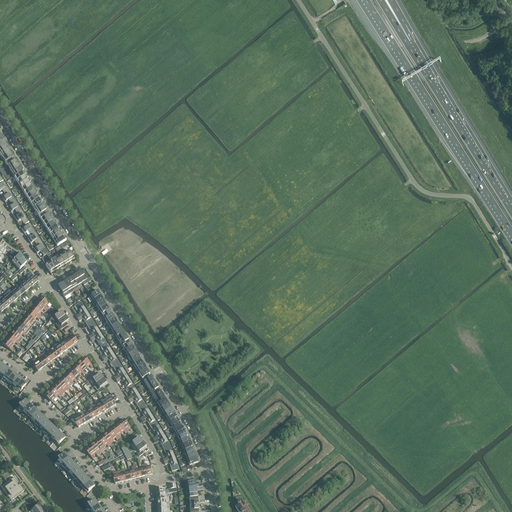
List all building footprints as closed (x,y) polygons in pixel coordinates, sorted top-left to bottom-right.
[(0,154),(9,149),(8,147),(9,146),(8,144),(0,149),(0,154)] [(0,155),(2,159),(13,152),(11,150),(10,151),(9,149),(0,154),(0,155)] [(5,162),(14,157),(13,154),(14,154),(13,152),(2,159),(5,162)] [(7,166),(17,160),(16,158),(15,158),(14,157),(5,162),(7,166)] [(9,170),(19,164),(17,162),(18,161),(18,162),(19,161),(17,160),(7,166),(9,170)] [(12,174),(22,167),(21,165),(21,166),(20,166),(19,164),(9,170),(12,174)] [(14,178),(23,172),(22,170),(23,169),(22,167),(12,174),(14,178)] [(27,175),(26,173),(25,173),(26,173),(25,174),(23,172),(14,178),(16,181),(27,175)] [(27,175),(16,181),(19,185),(28,179),(27,177),(28,176),(28,177),(27,175)] [(28,179),(19,185),(21,189),(32,183),(30,180),(30,181),(31,181),(29,181),(28,179)] [(5,195),(10,192),(4,182),(0,184),(0,191),(2,190),(5,195)] [(32,183),(21,189),(24,193),(33,187),(32,185),(32,184),(33,184),(32,183)] [(33,187),(24,193),(26,197),(36,190),(35,188),(35,189),(34,189),(33,187)] [(36,190),(26,197),(28,201),(38,195),(36,193),(37,192),(38,192),(36,190)] [(17,202),(16,201),(10,192),(5,195),(6,195),(2,197),(5,202),(9,200),(12,205),(17,202)] [(38,195),(28,201),(31,204),(41,198),(40,196),(39,197),(38,195)] [(41,198),(31,204),(33,208),(43,202),(41,200),(42,199),(42,200),(41,198)] [(15,210),(16,212),(18,215),(23,212),(17,202),(12,205),(8,207),(11,212),(15,210)] [(43,202),(33,208),(36,212),(46,206),(45,203),(45,204),(44,204),(43,202)] [(46,206),(36,212),(38,216),(47,210),(46,208),(47,207),(46,206)] [(47,210),(38,216),(40,220),(51,213),(50,211),(49,211),(50,212),(48,212),(47,210)] [(23,212),(18,215),(14,217),(17,222),(18,222),(21,220),(24,225),(29,222),(23,212)] [(51,213),(40,220),(43,224),(52,218),(51,216),(52,215),(51,213)] [(52,218),(43,224),(45,227),(56,221),(54,219),(53,220),(52,218)] [(56,221),(45,227),(47,231),(57,225),(56,223),(56,222),(57,223),(56,221)] [(31,237),(36,234),(30,224),(22,229),(25,234),(28,231),(31,237)] [(57,225),(47,231),(50,235),(60,228),(59,226),(59,227),(58,227),(57,225)] [(60,228),(50,235),(52,239),(62,233),(60,231),(61,230),(62,230),(60,228)] [(62,233),(52,239),(55,243),(65,236),(64,234),(64,235),(63,235),(62,233)] [(37,247),(42,243),(36,234),(31,237),(28,239),(31,244),(34,241),(37,247)] [(65,236),(55,243),(57,247),(66,241),(65,239),(66,238),(65,236)] [(34,249),(37,254),(41,252),(44,257),(46,255),(49,254),(42,243),(37,247),(34,249)] [(68,250),(64,253),(69,262),(70,263),(70,264),(72,262),(71,261),(74,259),(68,250)] [(59,256),(65,265),(65,266),(68,265),(67,265),(67,264),(69,262),(64,253),(59,256)] [(12,262),(16,266),(23,259),(21,255),(19,257),(18,256),(12,262)] [(55,259),(60,268),(61,269),(63,268),(62,267),(65,265),(59,256),(55,259)] [(23,259),(16,266),(19,270),(26,264),(25,263),(26,262),(23,259)] [(55,259),(50,262),(56,271),(56,272),(58,271),(58,270),(60,268),(55,259)] [(52,275),(54,274),(54,273),(53,274),(53,272),(56,271),(50,262),(45,265),(51,273),(51,274),(52,275)] [(80,274),(78,275),(83,283),(84,285),(93,280),(91,278),(90,278),(85,271),(83,273),(82,272),(80,273),(80,274)] [(32,275),(28,278),(34,285),(38,282),(32,275)] [(83,283),(78,275),(76,277),(75,276),(73,278),(78,286),(83,283)] [(24,282),(30,289),(34,285),(28,278),(24,282)] [(79,287),(78,286),(73,278),(70,279),(71,280),(69,281),(74,290),(79,287)] [(66,282),(64,283),(70,294),(75,291),(74,290),(69,281),(66,282)] [(24,282),(20,285),(25,292),(30,289),(24,282)] [(70,294),(64,283),(61,285),(62,285),(59,287),(63,294),(62,294),(65,298),(70,294)] [(20,285),(16,288),(16,289),(21,296),(25,292),(20,285)] [(21,296),(16,289),(11,292),(17,299),(21,296)] [(10,290),(6,294),(7,296),(13,303),(17,299),(11,292),(10,290)] [(92,302),(102,296),(100,294),(98,292),(89,297),(92,302)] [(2,297),(9,306),(13,303),(7,296),(6,294),(2,297)] [(92,302),(95,307),(104,301),(103,299),(102,296),(92,302)] [(0,303),(5,310),(9,306),(2,297),(0,298),(0,303)] [(38,302),(47,310),(48,308),(46,306),(48,304),(41,298),(38,302)] [(104,301),(95,307),(98,311),(100,310),(108,305),(106,303),(104,301)] [(41,312),(43,310),(45,312),(47,310),(38,302),(34,307),(41,312)] [(78,319),(88,313),(86,310),(81,302),(75,306),(78,311),(79,311),(81,313),(76,316),(78,319)] [(108,305),(100,310),(102,315),(110,310),(109,308),(108,305)] [(34,307),(31,311),(40,318),(41,316),(39,315),(41,312),(34,307)] [(102,315),(105,320),(113,314),(112,312),(111,312),(110,310),(102,315)] [(31,311),(27,315),(34,321),(36,318),(38,320),(40,318),(31,311)] [(55,324),(65,316),(62,312),(59,314),(57,311),(50,317),(55,324)] [(88,327),(94,323),(88,313),(78,319),(79,322),(84,319),(86,321),(85,322),(88,327)] [(108,324),(116,319),(114,317),(115,317),(113,314),(105,320),(108,324)] [(27,315),(24,319),(33,326),(34,325),(32,323),(34,321),(27,315)] [(68,325),(66,323),(68,321),(65,316),(55,324),(61,331),(68,325)] [(24,319),(20,323),(29,331),(31,328),(33,326),(24,319)] [(108,324),(111,329),(119,324),(118,321),(117,322),(116,319),(108,324)] [(20,323),(17,327),(26,335),(27,333),(29,331),(20,323)] [(95,336),(101,333),(94,323),(88,327),(91,332),(92,331),(95,336)] [(114,333),(122,329),(120,326),(121,326),(119,324),(111,329),(114,333)] [(17,327),(14,332),(20,337),(22,335),(24,337),(26,335),(17,327)] [(114,333),(117,338),(125,333),(123,330),(123,331),(122,329),(114,333)] [(14,332),(10,336),(19,343),(22,339),(20,337),(14,332)] [(101,347),(107,343),(101,333),(95,336),(91,339),(92,342),(97,339),(99,342),(98,342),(101,347)] [(120,343),(127,338),(126,336),(126,335),(125,333),(117,338),(120,343)] [(66,336),(73,346),(77,342),(72,335),(69,337),(68,335),(66,336)] [(10,336),(7,340),(14,346),(16,343),(17,345),(19,343),(10,336)] [(63,342),(68,349),(73,346),(66,336),(64,338),(65,340),(63,342)] [(120,343),(123,347),(131,342),(129,340),(127,338),(120,343)] [(14,346),(7,340),(3,344),(12,352),(14,350),(12,348),(14,346)] [(57,343),(64,352),(68,349),(63,342),(61,343),(59,341),(57,343)] [(125,352),(133,347),(132,345),(132,344),(131,342),(123,347),(125,352)] [(53,347),(60,355),(64,352),(57,343),(55,344),(56,345),(53,347)] [(108,357),(113,354),(107,343),(101,347),(104,352),(105,352),(108,357)] [(48,349),(55,359),(60,355),(53,347),(51,349),(50,348),(48,349)] [(125,352),(128,356),(136,351),(135,349),(134,349),(133,347),(125,352)] [(46,355),(51,362),(55,359),(48,349),(46,351),(48,353),(46,355)] [(131,361),(139,356),(137,354),(138,354),(136,351),(128,356),(131,361)] [(28,353),(22,358),(25,362),(31,356),(28,353)] [(40,356),(47,365),(51,362),(46,355),(44,353),(40,356)] [(114,368),(120,364),(113,354),(108,357),(112,362),(111,363),(114,368)] [(37,361),(42,368),(47,365),(40,356),(38,357),(39,359),(37,361)] [(132,367),(134,366),(142,361),(141,358),(140,358),(139,356),(131,361),(129,362),(132,367)] [(85,358),(81,362),(87,368),(90,366),(91,368),(93,366),(85,358)] [(35,359),(31,362),(33,366),(38,372),(42,368),(37,361),(35,359)] [(137,370),(145,365),(143,363),(144,363),(142,361),(134,366),(137,370)] [(77,366),(85,374),(87,372),(85,370),(87,368),(81,362),(77,366)] [(120,364),(114,368),(117,373),(118,372),(119,375),(118,376),(120,378),(126,374),(120,364)] [(137,370),(140,375),(148,370),(146,367),(146,368),(145,365),(137,370)] [(77,366),(73,369),(80,376),(82,374),(84,376),(85,374),(77,366)] [(0,373),(0,376),(3,378),(9,370),(5,367),(0,373)] [(73,369),(69,373),(77,381),(79,380),(79,379),(81,377),(80,376),(73,369)] [(3,378),(7,382),(13,374),(9,370),(3,378)] [(143,380),(150,375),(149,372),(148,370),(140,375),(143,380)] [(69,373),(66,377),(72,383),(74,381),(76,383),(77,381),(69,373)] [(13,374),(7,382),(11,385),(18,377),(13,374)] [(118,383),(123,380),(124,383),(123,383),(126,388),(133,384),(126,374),(120,378),(116,380),(118,383)] [(95,386),(104,379),(101,375),(96,378),(94,376),(89,379),(95,386)] [(151,376),(144,381),(147,386),(155,381),(153,379),(151,376)] [(11,385),(16,388),(22,380),(18,377),(11,385)] [(66,377),(62,381),(70,389),(71,387),(73,385),(72,383),(66,377)] [(105,390),(103,387),(108,384),(104,379),(95,386),(99,392),(96,393),(98,395),(100,394),(100,393),(105,390)] [(22,380),(16,388),(20,392),(26,384),(22,380)] [(68,391),(70,389),(62,381),(58,384),(65,392),(68,390),(68,391)] [(155,381),(147,386),(150,391),(157,386),(156,384),(156,383),(155,381)] [(58,384),(54,388),(62,396),(64,395),(63,394),(65,392),(58,384)] [(133,384),(126,388),(129,393),(130,393),(132,395),(131,396),(133,399),(139,395),(133,384)] [(157,386),(150,391),(153,395),(161,390),(159,388),(157,386)] [(50,392),(56,398),(58,396),(60,398),(62,396),(54,388),(50,392)] [(161,390),(153,395),(155,400),(163,395),(162,393),(161,390)] [(50,392),(46,396),(54,404),(56,402),(54,400),(56,398),(50,392)] [(111,408),(116,405),(110,395),(108,397),(109,399),(107,400),(111,408)] [(133,399),(129,401),(131,403),(135,400),(137,403),(136,404),(139,409),(145,405),(139,395),(133,399)] [(163,395),(155,400),(158,404),(166,399),(165,397),(164,397),(163,395)] [(107,411),(111,408),(107,400),(106,399),(103,400),(101,401),(107,411)] [(166,399),(158,404),(161,409),(169,404),(167,402),(168,402),(166,399)] [(26,401),(19,408),(19,409),(19,410),(19,411),(20,411),(21,411),(22,411),(23,412),(30,405),(26,401)] [(107,411),(101,401),(99,402),(100,404),(97,406),(102,414),(107,411)] [(169,404),(161,409),(164,414),(172,409),(171,406),(170,407),(169,404)] [(23,412),(27,416),(34,408),(30,405),(23,412)] [(102,414),(97,406),(97,405),(94,406),(94,405),(91,407),(97,417),(102,414)] [(144,417),(146,419),(152,415),(145,405),(139,409),(142,414),(143,413),(145,416),(144,417)] [(90,408),(87,410),(93,419),(97,417),(91,407),(89,408),(90,408)] [(27,416),(31,419),(38,412),(34,408),(27,416)] [(172,409),(164,414),(167,418),(175,414),(173,411),(174,411),(172,409)] [(93,419),(87,410),(84,411),(82,412),(88,422),(93,419)] [(31,419),(35,423),(42,416),(38,412),(31,419)] [(82,412),(77,415),(83,425),(88,422),(82,412)] [(175,414),(167,418),(170,423),(178,418),(176,415),(176,416),(175,414)] [(77,415),(73,418),(78,428),(83,425),(77,415)] [(152,415),(146,419),(147,422),(148,421),(150,424),(149,424),(152,429),(158,425),(152,415)] [(35,423),(39,427),(46,419),(42,416),(35,423)] [(170,423),(167,424),(170,429),(173,427),(180,423),(179,421),(179,420),(178,418),(170,423)] [(39,427),(43,431),(50,423),(46,419),(39,427)] [(120,424),(128,433),(129,431),(128,429),(130,427),(125,420),(120,424)] [(43,431),(47,434),(54,427),(50,423),(43,431)] [(173,427),(175,432),(184,427),(182,425),(180,423),(173,427)] [(128,433),(120,424),(116,427),(122,434),(124,432),(126,434),(128,433)] [(156,434),(159,439),(165,436),(161,430),(158,425),(152,429),(155,434),(156,434)] [(47,434),(51,438),(58,431),(54,427),(47,434)] [(122,434),(116,427),(112,430),(119,439),(121,438),(119,436),(122,434)] [(184,427),(175,432),(178,437),(186,432),(185,430),(184,427)] [(119,439),(112,430),(108,434),(113,441),(116,439),(117,441),(119,439)] [(51,438),(55,442),(62,434),(58,431),(51,438)] [(178,437),(180,441),(189,437),(188,435),(187,435),(186,432),(178,437)] [(62,434),(55,442),(59,446),(66,438),(62,434)] [(114,442),(113,441),(108,434),(103,437),(110,446),(112,445),(112,444),(114,442)] [(161,445),(164,450),(170,447),(168,442),(165,436),(159,439),(162,444),(161,445)] [(110,446),(103,437),(99,440),(105,447),(107,445),(109,448),(110,446)] [(189,437),(180,441),(183,446),(191,442),(190,440),(189,437)] [(144,454),(144,453),(142,451),(147,448),(141,438),(136,442),(134,440),(129,443),(131,445),(133,444),(140,453),(138,455),(139,457),(144,454)] [(105,447),(99,440),(95,444),(102,453),(104,451),(102,449),(105,447)] [(183,446),(185,451),(193,447),(192,445),(191,442),(183,446)] [(102,453),(95,444),(91,447),(96,454),(97,456),(100,454),(102,453)] [(96,454),(91,447),(86,450),(93,460),(95,458),(94,456),(96,454)] [(126,447),(122,449),(128,461),(132,458),(126,447)] [(166,458),(167,461),(175,458),(173,452),(170,447),(164,450),(166,455),(167,454),(168,457),(166,458)] [(193,447),(185,451),(187,456),(195,453),(194,450),(195,450),(193,447)] [(187,456),(188,461),(197,458),(196,455),(195,453),(187,456)] [(63,456),(58,461),(57,462),(57,463),(58,463),(58,464),(59,464),(60,464),(61,464),(62,465),(69,458),(66,454),(63,456)] [(62,465),(66,469),(73,462),(69,458),(62,465)] [(172,472),(179,470),(178,464),(175,458),(167,461),(164,462),(165,462),(165,465),(171,463),(172,466),(171,466),(172,472)] [(190,466),(187,467),(188,470),(191,470),(193,469),(196,468),(195,465),(199,464),(198,461),(197,458),(188,461),(190,466)] [(73,462),(66,469),(69,473),(77,466),(73,462)] [(147,476),(153,475),(151,466),(148,467),(147,464),(145,465),(147,476)] [(77,466),(69,473),(73,477),(80,470),(77,466)] [(142,477),(140,469),(137,469),(136,467),(134,467),(137,479),(142,477)] [(121,471),(118,471),(119,474),(121,483),(126,481),(123,470),(123,469),(121,470),(121,471)] [(126,469),(123,469),(123,470),(126,481),(132,480),(129,471),(126,472),(126,469)] [(73,477),(77,481),(84,474),(80,470),(73,477)] [(115,472),(113,472),(113,473),(116,484),(121,483),(119,474),(118,471),(115,472)] [(77,481),(80,485),(88,478),(84,474),(77,481)] [(13,489),(17,486),(16,484),(18,482),(14,478),(8,483),(13,489)] [(80,485),(84,489),(91,482),(88,478),(80,485)] [(91,482),(84,489),(88,493),(95,486),(91,482)] [(13,489),(8,483),(1,488),(5,492),(7,491),(8,493),(13,489)] [(166,494),(168,494),(177,493),(176,484),(170,485),(170,490),(165,490),(166,494)] [(13,489),(18,496),(24,491),(21,486),(19,488),(17,486),(13,489)] [(188,489),(189,495),(198,494),(198,490),(199,491),(204,490),(203,487),(188,489)] [(156,490),(157,496),(166,494),(165,490),(165,488),(161,489),(161,488),(156,489),(156,490)] [(13,489),(8,493),(10,494),(7,496),(11,501),(18,496),(13,489)] [(92,503),(87,507),(87,508),(87,509),(87,510),(88,510),(89,510),(90,510),(91,511),(99,505),(95,500),(92,503)] [(238,511),(246,507),(244,503),(243,503),(243,502),(242,502),(242,501),(241,501),(240,501),(239,501),(239,502),(238,503),(238,504),(239,504),(235,506),(238,511)]
